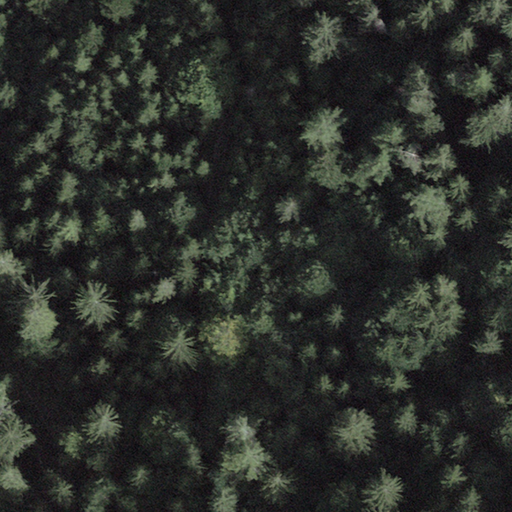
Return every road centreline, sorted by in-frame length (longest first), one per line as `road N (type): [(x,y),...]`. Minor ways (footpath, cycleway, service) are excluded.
road 1 (track): [(218,511),(202,333),(220,132),(245,0)]
road 2 (track): [(0,343),(49,422),(81,511)]
